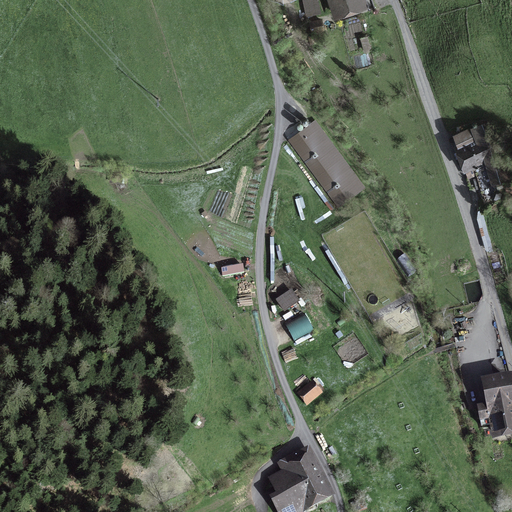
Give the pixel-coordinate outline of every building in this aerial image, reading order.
[(316,0),(303,0),(307,16),(320,13),(316,0)] [(328,0),(333,14),(366,3),(364,0),(328,0)] [(323,29),(322,21),(311,22),(312,31),(323,29)] [(314,122),(289,141),(338,207),(363,189),(314,122)] [(463,147),(459,148),(469,174),(476,172),(482,194),(494,190),(492,184),(508,180),(500,153),(489,124),(485,123),(458,134),(463,147)] [(292,291),(277,301),(282,309),(297,299),(292,291)] [(314,302),(289,318),(303,338),(328,322),(314,302)] [(469,345),(461,346),(461,358),(469,358),(469,364),(483,363),(482,337),(469,337),(469,345)] [(496,434),(511,430),(511,406),(506,379),(485,383),(490,405),(476,408),(480,426),(493,423),(496,434)] [(312,386),(304,393),(309,400),(318,394),(312,386)] [(298,511),(297,510),(327,493),(305,451),(280,464),(284,472),(271,479),(278,494),(272,498),(279,511),(298,511)] [(364,499),(351,503),(354,511),(366,508),(364,499)]
